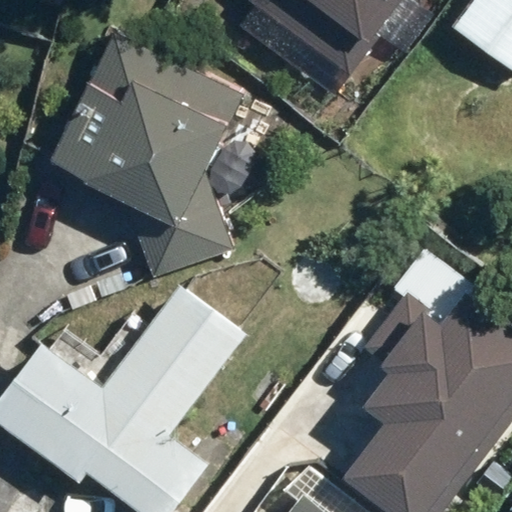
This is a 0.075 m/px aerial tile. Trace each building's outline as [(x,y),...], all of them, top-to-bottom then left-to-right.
[(245,0),(244,1),(348,78),(406,0),(245,0)] [(511,0),(469,0),(451,25),(511,71),(511,0)] [(231,241),(206,168),(243,91),(110,27),(44,160),(126,200),(151,269),(231,241)] [(36,338),(0,386),(0,428),(76,483),(83,473),(137,511),(169,511),(208,459),(172,433),(247,329),(175,276),(97,382),(36,338)] [(335,477),(379,511),(418,511),(511,393),(511,326),(462,287),(440,315),(405,288),(361,344),(387,365),(356,405),(379,423),(335,477)] [(336,511),(307,489),(288,511),(336,511)]
